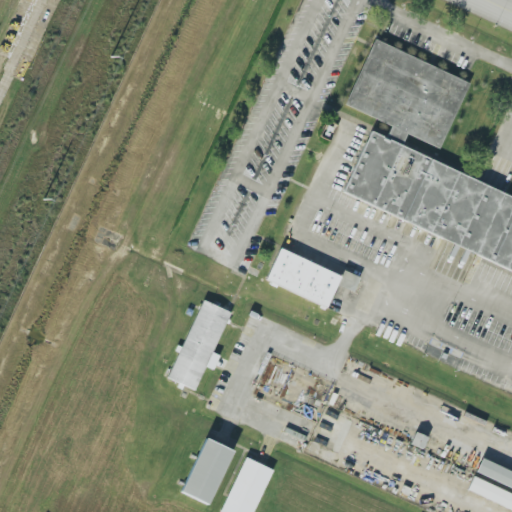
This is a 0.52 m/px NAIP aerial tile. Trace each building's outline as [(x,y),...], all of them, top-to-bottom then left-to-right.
[(374,37),(467,80),(435,147),(406,134),(401,144),(383,137),(387,127),(344,105),(374,37)] [(367,128),(383,137),(401,144),(511,194),(511,269),(339,187),(367,128)] [(276,243),(340,273),(326,304),(262,272),(276,243)] [(198,295),(228,309),(193,387),(164,375),(198,295)] [(423,449),(427,437),(414,432),(410,444),(423,449)] [(201,433),(231,448),(202,511),(174,497),(201,433)] [(478,453),(511,470),(511,487),(471,467),(478,453)] [(218,511),(242,454),(271,466),(248,511),(218,511)] [(469,472),(511,494),(511,511),(462,487),(469,472)]
